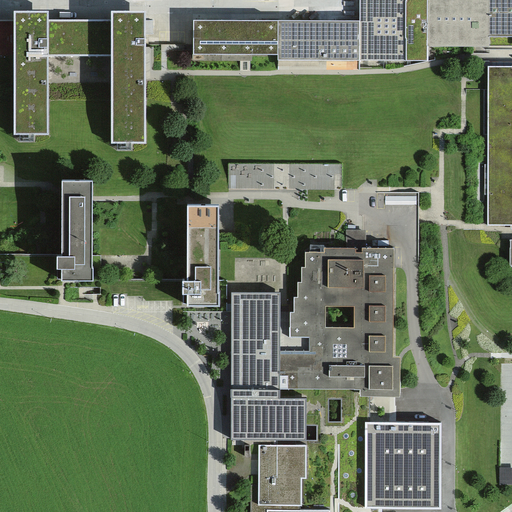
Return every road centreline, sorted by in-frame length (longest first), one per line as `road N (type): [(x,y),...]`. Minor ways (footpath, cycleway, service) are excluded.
road 1 (unclassified): [(216,511),(215,419),(199,369),(184,352),(131,325),(0,305)]
road 2 (unknown): [(311,0),(270,7),(0,2)]
